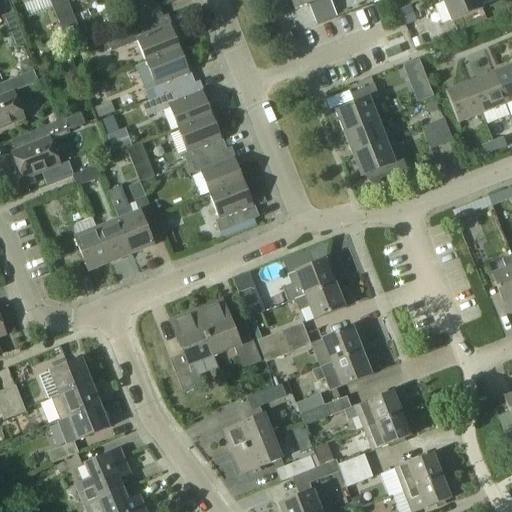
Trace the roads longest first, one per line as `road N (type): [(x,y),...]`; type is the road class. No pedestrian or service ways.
road 1 (residential): [(218,511),(148,412),(108,311)]
road 2 (residential): [(303,225),(108,311)]
road 3 (residential): [(469,369),(401,212)]
road 4 (residential): [(108,311),(83,320),(44,318),(32,309),(0,228)]
road 5 (residential): [(502,511),(469,446),(469,369)]
road 6 (residential): [(303,225),(247,86)]
road 7 (residential): [(247,86),(382,33)]
